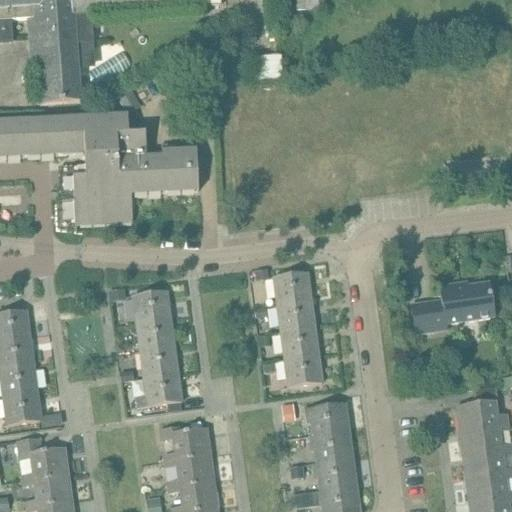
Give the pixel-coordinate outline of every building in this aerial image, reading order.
[(0,0),(0,45),(12,44),(11,23),(28,22),(30,52),(35,52),(39,110),(59,108),(78,107),(76,71),(75,47),(93,46),(91,16),(197,9),(220,7),(219,0),(0,0)] [(324,0),(295,0),(296,14),(325,12),(324,0)] [(283,77),(282,54),(251,55),(252,78),(283,77)] [(0,160),(84,157),(85,180),(72,180),(73,192),(74,227),(132,225),(131,197),(198,194),(198,192),(196,152),(176,153),(161,154),(161,159),(146,160),(145,135),(138,136),(138,127),(128,128),(127,118),(0,123),(0,160)] [(0,205),(23,205),(23,186),(0,186),(0,205)] [(265,273),(255,274),(257,285),(267,283),(265,273)] [(307,275),(273,280),(276,308),(310,303),(307,275)] [(441,303),(411,308),(415,337),(447,333),(446,328),(494,321),(491,306),(488,286),(467,289),(467,285),(439,290),(441,303)] [(124,291),(108,294),(109,303),(125,301),(124,291)] [(166,294),(132,299),(136,327),(170,322),(166,294)] [(310,303),(276,308),(280,335),(314,331),(310,303)] [(267,319),(266,310),(254,311),(255,320),(267,319)] [(25,314),(0,316),(0,345),(29,341),(25,314)] [(170,322),(136,327),(139,354),(173,350),(170,322)] [(127,328),(114,330),(115,340),(128,338),(127,328)] [(314,331),(280,335),(284,363),(318,359),(314,331)] [(270,338),(259,340),(260,350),(271,349),(270,338)] [(29,341),(0,345),(0,373),(33,369),(29,341)] [(173,350),(139,354),(143,382),(177,377),(173,350)] [(318,359),(284,363),(288,391),(321,386),(318,359)] [(276,374),(275,366),(263,368),(264,376),(276,374)] [(33,369),(0,373),(0,381),(3,401),(36,397),(33,369)] [(131,374),(120,375),(121,385),(132,384),(131,374)] [(145,398),(135,400),(137,411),(181,405),(177,377),(143,382),(145,398)] [(511,379),(500,381),(501,392),(511,390),(511,379)] [(36,397),(3,401),(6,429),(40,424),(36,397)] [(472,407),(455,409),(458,433),(497,428),(498,436),(510,434),(508,418),(496,420),(495,414),(494,404),(475,407),(472,407)] [(292,406),(281,408),(283,425),(294,423),(292,406)] [(345,406),(305,411),(307,426),(310,426),(312,439),(348,434),(345,406)] [(497,428),(458,433),(462,457),(501,452),(501,459),(511,457),(511,452),(511,447),(500,449),(499,445),(498,436),(497,428)] [(182,430),(159,432),(161,444),(172,443),(174,457),(174,462),(210,457),(206,431),(182,434),(182,430)] [(312,439),(309,439),(310,454),(314,453),(316,467),(312,467),(352,462),(348,434),(312,439)] [(39,441),(16,444),(19,464),(30,463),(32,477),(32,482),(68,477),(64,451),(40,454),(39,441)] [(501,452),(462,457),(465,481),(504,476),(505,482),(511,481),(511,471),(503,473),(503,469),(501,459),(501,452)] [(174,457),(163,459),(163,464),(164,470),(175,469),(177,484),(178,489),(214,484),(210,457),(174,462),(174,457)] [(352,462),(312,467),(314,481),(317,481),(319,495),(356,490),(352,462)] [(290,471),(291,482),(303,481),(301,470),(290,471)] [(504,476),(465,481),(468,505),(507,500),(508,507),(511,505),(511,495),(507,496),(506,493),(505,482),(504,476)] [(32,477),(21,478),(21,483),(22,489),(33,487),(35,502),(36,508),(72,503),(68,477),(32,482),(32,477)] [(177,484),(166,485),(167,490),(167,497),(178,495),(180,510),(180,511),(205,511),(217,510),(214,484),(178,489),(177,484)] [(319,495),(316,496),(318,509),(321,509),(321,511),(359,511),(356,490),(319,495)] [(507,500),(468,505),(468,511),(508,511),(508,507),(507,500)] [(160,511),(159,501),(145,502),(146,511),(160,511)] [(35,502),(24,503),(25,510),(24,511),(72,511),(72,503),(36,508),(35,502)]
